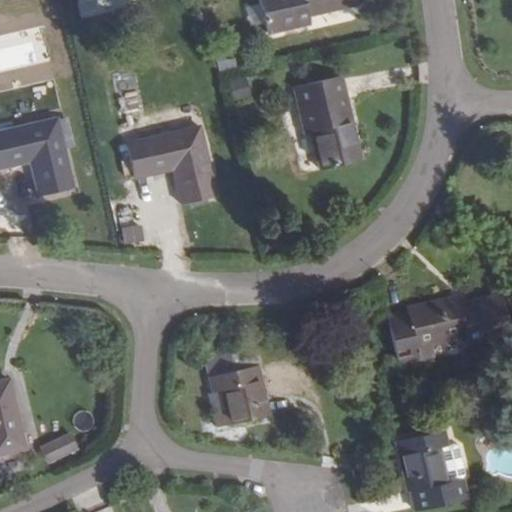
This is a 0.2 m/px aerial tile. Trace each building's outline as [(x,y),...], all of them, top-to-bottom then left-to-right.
[(78,0),(83,18),(138,5),(136,0),(78,0)] [(306,15),(355,4),(353,0),(257,0),(265,34),(308,24),(306,15)] [(245,76),(228,83),(235,99),(251,92),(245,76)] [(319,163),(357,155),(340,82),(293,93),(302,131),(311,129),(319,163)] [(71,188),(55,120),(0,132),(0,168),(28,162),(37,195),(71,188)] [(213,195),(197,129),(127,144),(135,178),(172,170),(180,202),(213,195)] [(460,305),(458,297),(401,309),(403,314),(386,319),(395,363),(432,355),(430,344),(463,336),(464,344),(508,333),(499,296),(460,305)] [(216,427),(266,416),(251,349),(204,360),(208,378),(205,379),(216,427)] [(0,451),(22,447),(8,384),(0,385),(0,451)] [(445,447),(441,432),(396,443),(412,511),(467,498),(462,479),(447,482),(439,449),(445,447)] [(66,435),(39,446),(44,460),(72,448),(66,435)] [(445,447),(439,449),(447,482),(462,479),(465,475),(458,447),(454,445),(445,447)]
